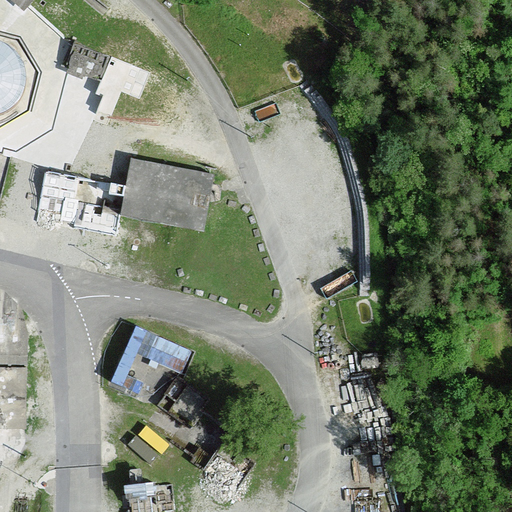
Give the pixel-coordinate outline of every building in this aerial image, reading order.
[(35,0),(11,0),(26,11),(35,0)] [(150,74),(75,43),(66,67),(101,81),(95,97),(117,106),(122,93),(139,99),(150,74)] [(0,44),(0,119),(6,123),(33,58),(0,44)] [(215,176),(130,161),(126,189),(121,218),(205,233),(215,176)] [(121,218),(126,189),(45,174),(40,199),(79,206),(75,230),(117,238),(121,218)] [(0,294),(0,367),(28,368),(31,338),(22,313),(4,296),(0,294)] [(181,374),(191,353),(137,329),(112,385),(140,397),(145,384),(128,377),(138,355),(181,374)] [(28,368),(0,367),(0,430),(28,431),(28,368)] [(236,493),(255,465),(224,444),(232,432),(201,411),(209,400),(178,378),(148,423),(196,456),(192,463),(236,493)] [(173,511),(171,487),(129,491),(131,511),(173,511)]
